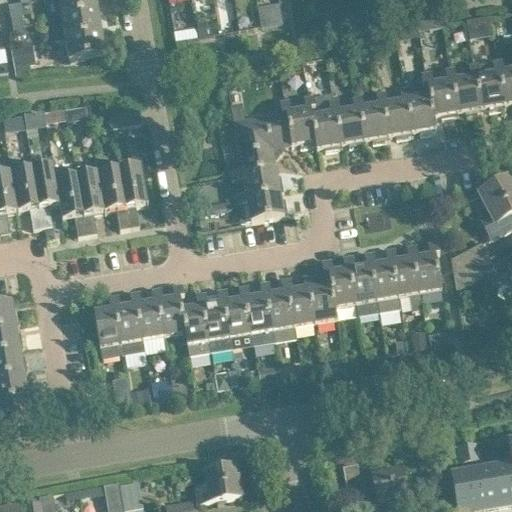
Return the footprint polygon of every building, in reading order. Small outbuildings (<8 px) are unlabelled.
[(98,16),(95,0),(62,0),(58,1),(62,23),(98,16)] [(270,0),(271,10),(290,10),(289,0),(270,0)] [(102,38),(98,16),(62,23),(66,44),(102,38)] [(11,21),(13,31),(23,29),(22,19),(11,21)] [(440,22),(427,25),(428,34),(441,32),(440,22)] [(25,39),(23,29),(13,31),(15,41),(25,39)] [(106,59),(102,38),(66,44),(69,65),(106,59)] [(187,43),(176,45),(177,57),(189,55),(187,43)] [(12,53),(17,80),(33,78),(31,68),(37,67),(34,49),(12,53)] [(511,74),(504,76),(502,65),(492,66),(494,77),(499,76),(505,110),(511,108),(511,74)] [(0,77),(8,76),(6,66),(0,67),(0,77)] [(505,110),(499,76),(494,77),(480,80),(478,69),(469,70),(471,81),(475,80),(481,114),(482,114),(488,112),(489,116),(506,113),(505,110)] [(481,114),(475,80),(471,81),(457,84),(455,73),(445,75),(447,85),(452,85),(458,118),(465,117),(465,120),(482,117),(482,114),(481,114)] [(452,85),(447,85),(433,88),(431,77),(421,79),(423,90),(427,89),(429,100),(430,100),(434,122),(441,121),(442,124),(458,121),(458,118),(452,85)] [(437,137),(434,122),(430,100),(429,100),(411,104),(409,93),(400,95),(402,106),(406,105),(412,138),(413,138),(420,136),(420,140),(437,137)] [(412,138),(406,105),(402,106),(387,108),(386,97),(376,99),(378,109),(383,109),(389,142),(396,141),(397,144),(413,141),(413,138),(412,138)] [(306,114),(311,113),(315,112),(313,101),(304,103),(306,114)] [(383,109),(378,109),(364,112),(362,101),(352,103),(354,113),(359,113),(365,146),(372,145),(373,148),(389,145),(389,142),(383,109)] [(311,113),(306,114),(292,116),(290,105),(280,107),(282,118),(287,117),(292,150),(300,149),(301,152),(316,150),(317,149),(312,121),(311,113)] [(359,113),(354,113),(340,116),(338,105),(329,107),(331,117),(335,117),(341,150),(342,150),(349,149),(349,152),(366,149),(365,146),(359,113)] [(113,133),(142,128),(139,113),(110,118),(113,133)] [(292,150),(287,117),(282,118),(234,126),(280,159),(285,152),(292,150)] [(331,117),(312,121),(317,149),(316,150),(317,154),(325,153),(326,156),(342,153),(342,150),(341,150),(335,117),(331,117)] [(275,166),(280,159),(234,126),(242,175),(243,179),(276,173),(275,166)] [(105,217),(98,178),(97,169),(76,172),(77,182),(88,240),(97,238),(94,219),(105,217)] [(61,209),(56,186),(57,186),(54,170),(33,173),(43,232),(53,230),(50,211),(60,209),(61,209)] [(148,209),(144,185),(141,170),(120,174),(130,233),(140,231),(136,211),(148,209)] [(43,232),(33,173),(12,177),(19,216),(30,214),(33,234),(43,232)] [(277,181),(276,173),(243,179),(242,175),(231,176),(233,186),(244,184),(246,198),(247,203),(280,197),(280,198),(284,197),(281,180),(277,181)] [(130,233),(120,174),(98,178),(105,217),(117,215),(120,234),(130,233)] [(19,216),(12,177),(0,179),(0,233),(1,240),(11,238),(7,218),(19,216)] [(88,240),(77,182),(57,186),(56,186),(61,209),(60,209),(63,224),(75,222),(78,242),(88,240)] [(480,199),(490,218),(481,223),(492,244),(511,233),(511,183),(511,182),(480,199)] [(282,205),(280,198),(280,197),(247,203),(246,198),(235,200),(237,210),(248,208),(251,227),(288,221),(285,204),(282,205)] [(226,217),(225,208),(201,212),(202,221),(226,217)] [(138,259),(147,257),(143,238),(133,240),(138,259)] [(440,258),(438,247),(428,249),(430,260),(418,262),(414,262),(420,299),(442,295),(436,259),(440,258)] [(455,280),(480,266),(489,262),(481,248),(451,264),(455,280)] [(420,299),(414,262),(418,262),(416,251),(407,252),(409,263),(397,265),(393,266),(399,302),(408,301),(411,318),(423,316),(420,299)] [(401,314),(399,302),(393,266),(397,265),(395,254),(386,256),(388,267),(376,269),(371,270),(379,318),(401,314)] [(379,318),(371,270),(376,269),(374,258),(364,260),(366,270),(354,272),(350,273),(356,309),(358,321),(379,318)] [(333,276),(328,277),(330,289),(334,313),(335,313),(356,309),(350,273),(354,272),(353,262),(343,263),(345,274),(333,276)] [(489,262),(480,266),(455,280),(458,294),(495,274),(489,262)] [(324,278),(328,277),(333,276),(331,265),(322,267),(324,278)] [(316,328),(310,292),(314,291),(312,281),(303,282),(304,293),(293,295),(288,296),(294,332),(316,328)] [(294,332),(288,296),(293,295),(291,284),(281,286),(283,297),(271,299),(267,299),(275,348),(296,344),(294,332)] [(275,348),(267,299),(271,299),(270,288),(260,289),(262,300),(250,302),(245,303),(251,339),(253,351),(275,348)] [(330,289),(314,291),(310,292),(316,328),(337,325),(335,313),(334,313),(330,289)] [(186,338),(182,314),(180,302),(184,301),(182,290),(173,292),(175,303),(163,305),(163,306),(159,307),(164,342),(185,338),(186,338)] [(251,339),(245,303),(250,302),(248,291),(239,293),(240,304),(229,306),(224,306),(230,343),(251,339)] [(164,342),(159,307),(163,306),(163,305),(161,294),(152,295),(153,306),(142,308),(142,309),(137,310),(143,345),(164,342)] [(224,306),(229,306),(227,295),(217,297),(219,307),(207,309),(203,310),(209,346),(211,359),(232,355),(230,343),(224,306)] [(143,345),(137,310),(142,309),(142,308),(140,297),(130,299),(132,310),(120,312),(121,313),(116,314),(123,361),(145,357),(143,345)] [(209,346),(203,310),(207,309),(206,298),(196,300),(198,311),(182,314),(186,338),(185,338),(187,350),(190,362),(211,359),(209,346)] [(123,361),(116,314),(121,313),(120,312),(118,301),(109,303),(111,313),(94,316),(100,352),(102,364),(123,361)] [(12,306),(0,307),(0,332),(16,330),(19,330),(16,313),(13,314),(12,306)] [(17,338),(16,330),(0,332),(0,356),(20,354),(23,354),(21,337),(17,338)] [(453,336),(428,340),(431,354),(455,350),(453,336)] [(376,353),(365,355),(366,364),(373,363),(377,362),(376,353)] [(21,361),(20,354),(0,356),(0,381),(24,377),(25,378),(28,377),(25,361),(21,361)] [(301,376),(315,374),(312,358),(298,361),(301,376)] [(297,365),(272,371),(274,381),(299,376),(297,365)] [(257,375),(245,377),(247,389),(259,387),(257,375)] [(26,385),(25,378),(24,377),(0,381),(0,405),(28,401),(32,401),(29,384),(26,385)] [(164,397),(163,385),(141,387),(143,399),(164,397)] [(30,408),(28,401),(0,405),(0,430),(36,424),(33,408),(30,408)] [(474,447),(466,448),(469,465),(477,464),(474,447)] [(469,465),(466,448),(457,450),(460,467),(469,465)] [(437,466),(426,468),(428,480),(439,479),(437,466)] [(364,510),(364,511),(391,511),(391,507),(409,503),(403,473),(372,478),(372,480),(360,483),(357,469),(343,471),(348,498),(374,493),(377,508),(364,510)] [(511,469),(492,473),(498,511),(503,511),(511,510),(511,469)] [(237,472),(206,477),(208,492),(196,494),(199,509),(242,502),(237,472)] [(498,511),(492,473),(472,476),(477,511),(498,511)] [(477,511),(472,476),(451,480),(456,511),(477,511)] [(121,511),(118,488),(104,490),(107,511),(121,511)] [(139,511),(135,488),(120,490),(123,511),(139,511)] [(39,501),(40,507),(40,511),(55,511),(53,499),(39,501)]
